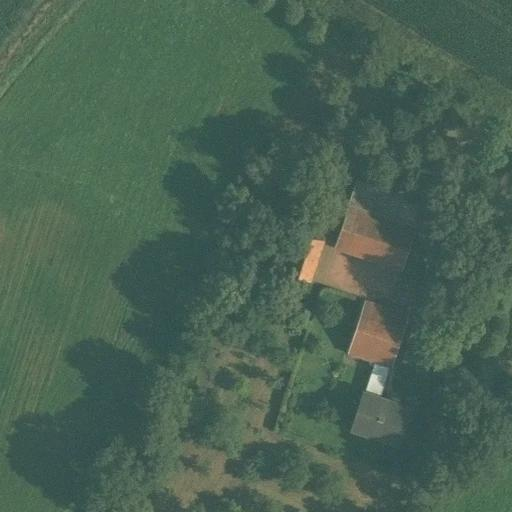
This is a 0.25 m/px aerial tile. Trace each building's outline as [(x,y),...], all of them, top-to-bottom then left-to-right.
[(302,184),(296,172),(286,164),(273,162),(261,165),(252,175),(248,187),(250,200),(258,210),(270,216),(283,215),(294,208),(301,197),(302,184)] [(355,184),(348,204),(415,226),(422,206),(355,184)] [(415,226),(348,204),(335,245),(401,269),(415,226)] [(322,239),(291,228),(277,268),(308,279),(322,239)] [(264,265),(271,243),(230,230),(223,252),(264,265)] [(326,383),(338,349),(354,295),(320,284),(291,371),(326,383)] [(338,349),(373,361),(390,366),(408,313),(354,295),(338,349)] [(380,395),(390,366),(373,361),(350,426),(399,443),(412,406),(380,395)]
